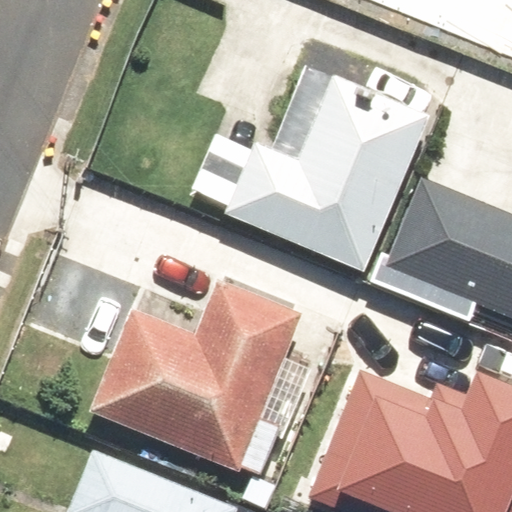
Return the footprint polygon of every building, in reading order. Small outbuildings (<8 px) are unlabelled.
[(393,0),(460,28),(463,20),(496,34),(510,0),(393,0)] [(259,141),(230,208),(369,269),(438,114),(317,60),(278,149),(259,141)] [(511,208),(428,173),(390,265),(511,316),(511,208)] [(269,412),(310,308),(216,270),(195,322),(137,299),(95,405),(260,471),(281,417),(269,412)] [(360,363),(312,485),(380,511),(511,511),(511,389),(473,374),(461,403),(360,363)] [(239,511),(242,505),(90,445),(65,510),(70,511),(239,511)]
